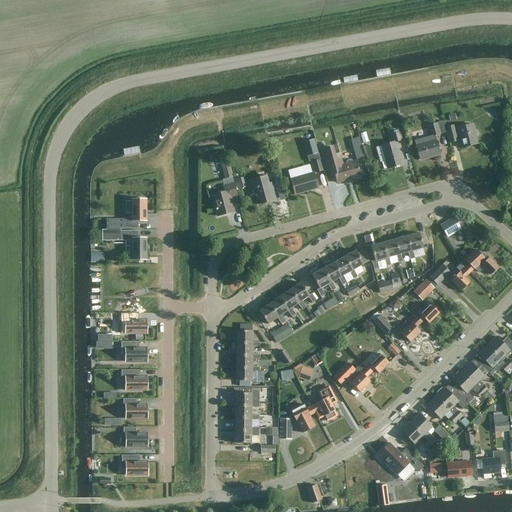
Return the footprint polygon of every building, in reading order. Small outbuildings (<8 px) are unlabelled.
[(427,126),(430,137),(446,133),(442,121),(427,126)] [(477,144),(472,124),(456,128),(457,130),(454,131),(453,126),(446,127),(450,143),(459,140),(461,148),(477,144)] [(381,146),(385,162),(381,163),(383,169),(387,168),(387,169),(402,165),(395,142),(401,141),(399,130),(389,133),(391,143),(381,146)] [(307,157),(317,153),(313,139),(302,142),(307,157)] [(419,160),(439,154),(436,141),(415,147),(419,160)] [(325,167),(333,165),(333,167),(332,168),(337,183),(360,177),(355,161),(353,162),(353,161),(352,160),(351,160),(350,159),(349,159),(348,159),(347,160),(346,160),(346,161),(345,162),(345,163),(345,164),(343,164),(342,159),(337,161),(332,146),(320,150),(325,167)] [(233,177),(228,160),(220,162),(224,179),(233,177)] [(322,171),(319,160),(312,162),(315,173),(322,171)] [(313,173),(290,179),(294,195),(317,188),(313,173)] [(260,204),(275,200),(270,183),(268,183),(266,175),(246,181),(249,191),(255,190),(260,204)] [(237,190),(245,187),(242,177),(234,180),(237,190)] [(211,195),(217,217),(233,212),(229,198),(237,196),(233,183),(222,186),(224,192),(211,195)] [(108,230),(118,230),(118,229),(120,229),(138,229),(138,221),(145,221),(145,200),(132,200),(132,219),(106,219),(106,230),(108,230)] [(454,217),(439,225),(446,238),(461,229),(454,217)] [(145,239),(138,239),(138,231),(120,231),(120,229),(118,229),(118,230),(108,230),(108,241),(120,241),(132,241),(132,260),(146,260),(145,239)] [(418,233),(406,236),(412,259),(414,258),(412,251),(423,248),(418,233)] [(400,255),(407,253),(409,260),(412,259),(406,236),(394,240),(400,262),(402,262),(400,255)] [(388,258),(395,256),(397,263),(400,262),(394,240),(382,243),(388,265),(390,265),(388,258)] [(378,268),(385,266),(388,265),(382,243),(370,246),(374,261),(371,262),(373,270),(374,274),(379,273),(378,268)] [(355,251),(344,257),(355,277),(357,277),(356,276),(353,270),(363,265),(368,262),(365,249),(357,254),(355,251)] [(464,260),(460,264),(469,273),(473,270),(474,270),(478,273),(483,268),(490,276),(497,268),(488,259),(485,256),(483,258),(475,250),(464,260)] [(342,276),(349,272),(352,279),(355,277),(344,257),(333,263),(344,283),(346,283),(342,276)] [(331,282),(338,278),(342,285),(344,283),(333,263),(322,269),(334,289),(335,289),(331,282)] [(428,277),(426,279),(434,288),(437,286),(450,273),(442,265),(442,264),(441,265),(428,277)] [(455,268),(459,272),(451,280),(460,290),(468,282),(464,278),(469,273),(460,264),(455,268)] [(324,295),(320,288),(327,284),(331,291),(334,289),(322,269),(311,275),(319,289),(316,290),(320,297),(324,295)] [(405,271),(407,279),(414,277),(413,274),(411,269),(405,271)] [(434,289),(425,280),(412,292),(422,301),(434,289)] [(389,281),(376,284),(379,294),(392,290),(389,281)] [(301,301),(307,297),(311,303),(315,300),(311,294),(309,295),(300,283),(289,290),(303,309),(305,307),(301,301)] [(346,291),(349,296),(359,290),(356,285),(346,291)] [(228,287),(220,291),(223,296),(231,293),(228,287)] [(291,308),(297,304),(301,310),(303,309),(289,290),(279,297),(294,318),(296,316),(295,314),(291,308)] [(280,315),(287,311),(291,317),(292,319),(294,318),(279,297),(269,304),(282,323),(285,322),(280,315)] [(267,324),(277,318),(281,324),(282,323),(269,304),(258,311),(267,324)] [(415,318),(415,319),(420,324),(424,319),(428,324),(438,313),(429,304),(421,312),(418,309),(412,316),(415,318)] [(319,306),(309,312),(312,318),(323,312),(319,306)] [(125,321),(125,333),(146,333),(146,320),(138,320),(138,313),(120,313),(120,321),(125,321)] [(392,328),(380,315),(372,321),(385,335),(392,328)] [(415,328),(420,324),(415,319),(400,333),(409,342),(420,332),(415,328)] [(280,326),(286,336),(292,332),(286,323),(280,326)] [(239,324),(239,331),(236,331),(235,342),(251,342),(252,331),(251,331),(251,324),(239,324)] [(495,337),(486,345),(509,368),(511,365),(511,363),(508,360),(504,363),(500,359),(508,351),(510,353),(511,351),(511,343),(507,339),(502,344),(495,337)] [(125,349),(125,362),(146,362),(146,348),(138,348),(138,342),(120,342),(120,349),(125,349)] [(251,355),(251,347),(259,347),(267,347),(264,343),(251,342),(235,342),(235,354),(251,355)] [(391,343),(387,348),(395,357),(400,352),(391,343)] [(486,345),(477,354),(484,361),(480,365),(490,375),(495,370),(492,367),(496,363),(505,372),(509,368),(486,345)] [(285,364),(291,361),(284,351),(279,354),(285,364)] [(251,367),(251,359),(259,360),(259,355),(251,355),(235,354),(235,367),(251,367)] [(379,354),(365,369),(364,369),(369,374),(374,369),(378,374),(388,363),(379,354)] [(487,390),(482,386),(479,381),(483,377),(469,362),(460,371),(483,394),(490,401),(496,396),(488,389),(487,390)] [(347,363),(333,378),(340,385),(354,370),(358,375),(350,383),(359,392),(370,382),(366,378),(369,374),(364,369),(365,369),(360,364),(354,370),(347,363)] [(259,384),(259,380),(251,379),(251,372),(259,372),(259,367),(251,367),(235,367),(235,381),(239,381),(238,386),(251,387),(251,384),(259,384)] [(302,367),(294,370),(297,378),(307,382),(311,370),(302,367)] [(125,378),(125,390),(147,390),(146,377),(139,377),(139,370),(121,370),(121,378),(125,378)] [(281,379),(289,378),(289,371),(280,372),(281,379)] [(452,380),(462,390),(458,394),(467,404),(472,399),(467,393),(471,389),(479,398),(483,394),(460,371),(458,373),(457,372),(452,377),(453,378),(452,380)] [(312,406),(315,413),(318,419),(324,416),(327,421),(337,416),(334,411),(335,411),(331,403),(336,401),(329,387),(319,392),(323,400),(317,403),(317,404),(312,406)] [(239,388),(239,393),(235,393),(235,403),(251,403),(251,395),(258,395),(258,390),(251,390),(251,388),(239,388)] [(454,398),(444,388),(442,389),(441,388),(436,393),(437,394),(434,397),(448,411),(449,411),(453,415),(457,419),(461,415),(453,407),(457,403),(462,409),(467,404),(458,394),(454,398)] [(426,405),(440,419),(448,411),(434,397),(426,405)] [(126,406),(126,419),(147,419),(147,405),(139,405),(139,399),(121,399),(121,406),(126,406)] [(235,415),(251,415),(258,415),(258,403),(251,403),(235,403),(235,415)] [(314,427),(308,416),(315,413),(312,406),(306,409),(303,404),(290,411),(296,423),(296,422),(302,433),(314,427)] [(418,413),(409,422),(432,445),(435,441),(427,432),(432,427),(418,413)] [(508,431),(507,416),(507,414),(493,416),(494,433),(508,431)] [(250,428),(251,420),(258,420),(258,416),(258,415),(251,415),(235,415),(235,427),(250,428)] [(453,415),(449,418),(453,423),(457,419),(453,415)] [(291,440),(291,419),(280,419),(279,439),(291,440)] [(409,422),(400,431),(414,445),(419,440),(428,449),(432,445),(409,422)] [(126,434),(126,447),(147,447),(147,434),(139,434),(139,427),(121,427),(121,434),(126,434)] [(250,428),(235,427),(234,443),(250,444),(258,444),(258,436),(258,430),(258,428),(250,428)] [(464,433),(465,448),(474,448),(472,428),(467,428),(467,433),(464,433)] [(408,463),(417,472),(418,472),(423,467),(423,466),(405,449),(399,454),(388,443),(377,454),(387,463),(385,465),(396,475),(408,463)] [(275,446),(260,446),(260,453),(274,454),(275,446)] [(481,460),(482,474),(499,472),(499,462),(504,462),(503,451),(492,452),(492,459),(481,460)] [(126,463),(126,475),(147,475),(147,462),(139,462),(139,455),(121,455),(121,463),(126,463)] [(469,462),(446,464),(446,465),(440,465),(440,464),(429,465),(430,474),(441,472),(441,471),(447,471),(447,478),(471,476),(469,462)] [(306,488),(311,503),(321,500),(316,485),(306,488)] [(386,485),(375,486),(378,506),(389,504),(386,485)]
